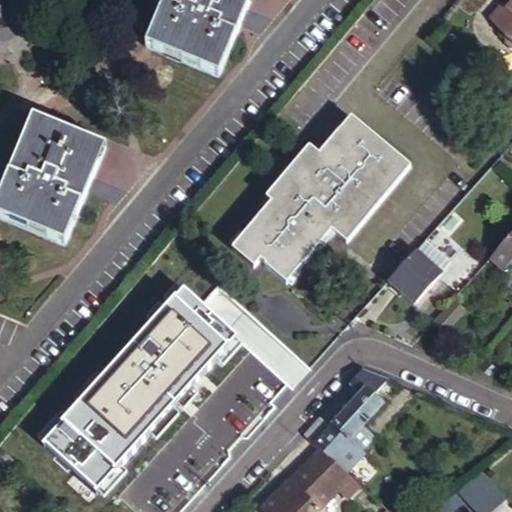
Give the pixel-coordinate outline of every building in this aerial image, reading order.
[(164,0),(146,44),(218,76),(249,0),(164,0)] [(511,15),(500,30),(507,36),(511,39),(511,15)] [(33,114),(0,193),(0,217),(63,244),(90,180),(105,145),(33,114)] [(313,164),(303,156),(269,197),(274,202),(234,250),(256,268),(263,259),(268,264),(266,266),(289,284),(332,231),(348,243),(414,164),(353,116),(321,154),(313,164)] [(312,145),(303,156),(313,164),(321,154),(312,145)] [(511,236),(492,258),(507,272),(511,265),(511,236)] [(426,242),(418,250),(431,262),(439,254),(426,242)] [(292,353),(169,244),(151,266),(273,376),(292,353)] [(418,250),(393,279),(418,301),(443,273),(431,262),(418,250)] [(106,320),(95,334),(214,441),(251,398),(131,290),(106,320)] [(291,392),(311,370),(292,353),(273,376),(291,392)] [(196,461),(78,355),(43,398),(159,502),(196,461)] [(368,367),(354,383),(363,392),(368,387),(377,395),(392,378),(368,367)] [(305,435),(306,436),(315,444),(324,434),(363,392),(354,383),(353,382),(305,435)] [(368,387),(363,392),(324,434),(342,451),(365,425),(386,404),(377,395),(368,387)] [(122,511),(24,423),(3,449),(75,511),(122,511)] [(315,444),(322,450),(347,473),(367,451),(364,448),(377,435),(365,425),(342,451),(324,434),(315,444)] [(312,460),(341,491),(351,499),(363,487),(347,473),(322,450),(312,460)] [(320,511),(341,491),(312,460),(290,482),(320,511)] [(492,511),(497,508),(481,489),(474,480),(463,491),(480,511),(492,511)] [(491,480),(481,489),(497,508),(507,499),(491,480)] [(319,511),(320,511),(290,482),(263,510),(264,511),(319,511)] [(450,511),(464,500),(456,490),(439,505),(444,511),(450,511)]
